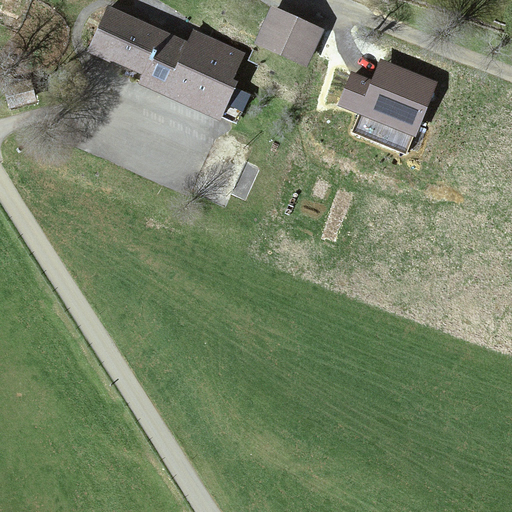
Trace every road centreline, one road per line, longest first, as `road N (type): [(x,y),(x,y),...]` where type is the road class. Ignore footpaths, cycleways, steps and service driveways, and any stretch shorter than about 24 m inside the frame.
road 1 (unclassified): [(0,182),(209,511)]
road 2 (unclassified): [(511,75),(310,0)]
